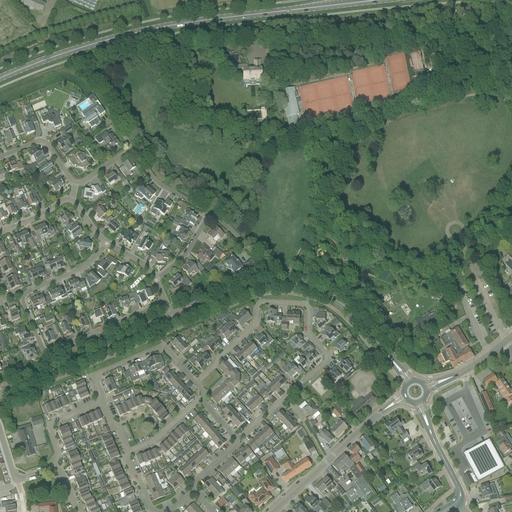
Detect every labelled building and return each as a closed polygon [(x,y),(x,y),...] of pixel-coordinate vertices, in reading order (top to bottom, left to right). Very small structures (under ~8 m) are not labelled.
[(25,0),(23,5),(42,12),(45,4),(35,0),(25,0)] [(64,0),(93,12),(97,0),(64,0)] [(249,78),(249,81),(256,80),(256,78),(261,78),(261,80),(260,69),(260,60),(254,60),(254,69),(246,69),(246,66),(228,67),(229,73),(243,72),(244,79),(249,78)] [(286,118),(289,129),(299,127),(297,121),(296,116),(299,115),(295,98),(297,98),(296,93),(295,93),(294,88),(287,90),(284,90),(281,91),(282,98),(281,98),(283,105),(286,118)] [(93,100),(95,103),(98,101),(93,95),(88,98),(89,100),(90,100),(90,101),(91,101),(92,101),(93,100)] [(23,126),(22,126),(24,131),(25,135),(27,134),(27,135),(35,132),(31,124),(37,122),(35,118),(29,104),(25,106),(26,109),(25,109),(28,117),(25,119),(25,120),(27,124),(23,126)] [(105,113),(101,107),(97,109),(97,108),(98,107),(96,104),(81,114),(85,119),(84,120),(84,121),(84,122),(83,123),(85,123),(86,123),(87,123),(88,123),(91,128),(95,126),(96,126),(99,124),(98,123),(100,122),(97,117),(99,116),(100,116),(105,113)] [(47,109),(38,113),(40,117),(39,117),(41,120),(43,124),(48,122),(48,123),(51,125),(52,124),(52,123),(54,128),(59,126),(61,126),(59,122),(59,121),(61,120),(60,116),(57,117),(54,119),(54,118),(54,117),(51,116),(50,117),(49,114),(47,109)] [(264,110),(246,110),(246,119),(263,120),(264,110)] [(6,134),(3,135),(5,139),(8,144),(13,142),(16,141),(14,138),(19,136),(17,131),(15,126),(16,126),(12,117),(9,119),(8,121),(11,128),(5,130),(6,134)] [(65,129),(60,132),(63,136),(66,134),(72,129),(76,127),(74,123),(70,126),(65,129)] [(107,150),(108,150),(109,150),(111,149),(112,148),(119,143),(117,139),(116,140),(112,135),(109,136),(107,134),(103,136),(102,134),(95,139),(97,141),(99,144),(100,143),(100,144),(103,142),(103,141),(107,146),(106,146),(106,147),(106,148),(106,149),(107,150)] [(61,140),(57,142),(59,145),(59,146),(60,148),(62,149),(63,150),(65,149),(67,152),(71,149),(72,149),(71,147),(74,144),(73,143),(68,136),(62,141),(61,140)] [(31,151),(28,153),(29,154),(29,155),(31,158),(33,157),(38,165),(41,163),(45,160),(43,157),(45,156),(42,152),(40,154),(39,153),(38,153),(36,150),(32,152),(31,151)] [(84,168),(84,169),(89,166),(87,162),(86,161),(85,161),(83,158),(84,157),(85,154),(80,153),(79,152),(73,156),(74,157),(69,160),(72,166),(74,165),(75,166),(76,166),(76,167),(84,168)] [(130,160),(128,161),(127,161),(126,161),(126,162),(125,162),(125,163),(123,164),(125,167),(123,168),(122,167),(119,169),(123,175),(126,179),(132,174),(130,171),(135,168),(130,160)] [(6,171),(7,174),(14,171),(15,173),(24,169),(23,167),(21,162),(17,164),(17,165),(16,164),(14,161),(9,163),(9,164),(4,166),(6,171)] [(42,169),(39,172),(39,173),(39,174),(40,174),(41,175),(44,173),(46,176),(49,175),(53,172),(51,169),(53,167),(52,166),(52,165),(51,165),(50,163),(48,165),(46,161),(41,164),(39,166),(42,169)] [(105,181),(108,185),(114,181),(115,183),(120,179),(118,176),(116,177),(114,174),(112,174),(112,173),(110,173),(110,175),(108,176),(105,175),(105,177),(104,177),(106,180),(105,180),(105,181)] [(49,181),(47,182),(49,186),(51,185),(51,186),(53,188),(56,192),(61,189),(61,188),(64,185),(62,182),(63,182),(60,177),(55,181),(53,178),(49,181)] [(127,191),(129,194),(133,191),(128,184),(124,179),(121,181),(125,188),(125,190),(127,191)] [(85,190),(84,197),(93,199),(94,195),(94,194),(93,194),(94,189),(98,195),(101,192),(102,194),(106,191),(102,186),(99,188),(97,186),(95,187),(94,187),(91,186),(91,187),(86,190),(85,190)] [(143,197),(149,201),(152,198),(155,194),(148,187),(146,189),(143,186),(140,190),(138,192),(135,196),(137,197),(138,197),(140,199),(142,199),(143,197)] [(27,199),(30,206),(31,206),(34,205),(34,206),(36,205),(36,204),(37,203),(37,204),(41,203),(37,194),(36,195),(34,190),(30,192),(30,193),(26,194),(25,194),(27,198),(27,199)] [(17,204),(20,210),(23,209),(24,210),(26,209),(26,208),(27,207),(28,210),(31,208),(31,206),(30,206),(27,199),(27,198),(25,194),(24,195),(24,194),(19,196),(20,197),(15,199),(17,204)] [(7,208),(10,216),(11,216),(14,214),(14,215),(17,214),(16,213),(17,213),(18,214),(21,212),(20,210),(17,204),(15,199),(10,202),(12,206),(7,208)] [(153,208),(150,213),(155,216),(158,212),(161,214),(163,215),(164,216),(165,214),(167,211),(168,212),(170,208),(172,204),(169,202),(170,201),(167,199),(164,205),(163,204),(163,203),(157,200),(154,204),(153,206),(154,206),(153,208)] [(97,216),(99,219),(107,214),(105,212),(106,211),(104,208),(103,209),(101,207),(105,205),(102,201),(101,202),(97,205),(99,208),(97,210),(97,211),(95,212),(98,215),(97,216)] [(0,211),(0,219),(0,220),(1,220),(4,219),(4,220),(6,219),(6,217),(7,217),(8,218),(11,217),(11,216),(10,216),(7,208),(6,209),(4,204),(0,205),(0,206),(2,210),(0,211)] [(179,223),(187,228),(190,223),(194,226),(197,220),(196,220),(198,215),(194,213),(193,214),(193,213),(192,214),(189,212),(190,211),(189,210),(188,210),(187,210),(186,210),(185,211),(185,212),(185,213),(185,214),(186,214),(187,215),(186,216),(188,217),(185,222),(180,219),(180,220),(179,223)] [(67,228),(71,225),(73,224),(71,221),(74,219),(71,216),(70,217),(66,211),(63,214),(59,217),(62,221),(67,228)] [(133,219),(141,224),(143,221),(137,216),(133,219)] [(108,230),(114,235),(117,231),(118,229),(117,228),(119,226),(113,221),(112,220),(113,219),(111,217),(109,218),(106,222),(109,225),(108,227),(109,228),(109,229),(108,230)] [(46,234),(48,237),(56,234),(53,230),(50,226),(50,227),(48,229),(47,229),(45,224),(39,227),(43,236),(46,234)] [(67,228),(64,230),(66,232),(68,231),(74,239),(78,236),(78,237),(81,235),(80,234),(83,233),(80,229),(79,229),(76,225),(77,225),(77,224),(73,227),(71,225),(67,228)] [(207,240),(214,246),(216,243),(213,240),(217,236),(221,239),(224,235),(224,236),(225,235),(218,230),(219,229),(215,225),(212,228),(213,228),(213,229),(213,230),(212,231),(211,230),(210,232),(211,233),(208,236),(209,237),(207,240)] [(31,234),(33,240),(35,243),(40,241),(39,237),(43,236),(39,227),(33,229),(35,234),(32,236),(31,234)] [(174,238),(183,242),(186,237),(187,237),(190,233),(185,230),(181,228),(178,233),(174,231),(171,236),(174,238)] [(127,242),(130,244),(132,241),(135,243),(137,240),(139,236),(135,234),(131,231),(130,233),(128,231),(127,233),(123,230),(123,231),(120,235),(124,238),(125,237),(126,238),(124,242),(126,243),(127,242)] [(23,233),(20,235),(25,246),(27,245),(26,243),(27,242),(27,241),(30,240),(29,236),(27,232),(26,232),(26,231),(22,232),(23,233)] [(146,234),(143,232),(135,245),(139,247),(138,249),(141,251),(141,250),(142,251),(143,251),(144,251),(145,250),(146,250),(146,249),(149,251),(152,245),(148,242),(148,243),(146,242),(147,241),(143,239),(146,234)] [(20,235),(14,237),(16,242),(17,245),(20,244),(21,245),(22,244),(23,246),(25,246),(20,235)] [(84,248),(86,251),(91,249),(90,248),(91,246),(91,245),(88,241),(87,242),(87,241),(85,242),(83,239),(79,242),(75,244),(77,247),(80,251),(84,248)] [(158,263),(163,263),(164,263),(166,261),(166,259),(168,260),(168,252),(160,252),(159,251),(159,250),(162,245),(158,243),(153,251),(151,256),(156,259),(156,261),(158,263)] [(198,251),(195,255),(196,256),(196,257),(197,257),(203,262),(206,259),(209,262),(214,256),(218,260),(223,254),(217,249),(213,253),(204,246),(202,249),(202,250),(200,252),(200,251),(199,251),(198,251)] [(0,255),(2,255),(3,258),(9,256),(7,250),(5,251),(4,249),(0,250),(0,255)] [(54,262),(57,271),(61,269),(60,269),(64,267),(62,263),(65,261),(66,263),(64,258),(62,255),(56,257),(57,260),(54,262)] [(0,262),(0,265),(1,269),(10,265),(9,262),(11,261),(9,256),(3,258),(4,261),(0,262)] [(101,276),(103,278),(107,274),(104,272),(112,264),(115,266),(118,262),(108,256),(105,262),(103,260),(98,266),(101,269),(97,273),(101,276)] [(225,263),(231,270),(232,272),(232,273),(232,274),(232,275),(233,275),(234,275),(235,275),(236,275),(236,274),(237,274),(237,273),(237,272),(240,269),(241,270),(243,268),(242,267),(239,263),(240,262),(237,259),(236,260),(233,256),(225,263)] [(57,271),(54,262),(50,264),(49,261),(47,261),(45,258),(42,259),(43,262),(44,264),(47,271),(46,269),(49,268),(51,273),(54,272),(57,271)] [(244,265),(250,271),(255,267),(249,260),(244,265)] [(35,269),(39,279),(45,276),(44,274),(47,272),(47,271),(44,264),(43,262),(39,264),(34,266),(35,269)] [(186,266),(182,269),(186,273),(189,276),(194,272),(195,274),(198,271),(201,274),(204,270),(202,267),(199,263),(195,267),(190,262),(188,264),(187,264),(185,266),(186,266)] [(9,272),(10,274),(16,272),(14,267),(12,268),(10,265),(1,269),(3,274),(9,272)] [(126,266),(126,267),(125,266),(124,266),(124,267),(123,267),(123,268),(119,266),(117,270),(116,272),(122,276),(123,275),(128,278),(131,273),(132,274),(134,271),(126,266)] [(32,278),(34,281),(39,279),(35,269),(32,271),(31,270),(25,272),(27,275),(29,280),(32,278)] [(6,280),(8,284),(17,281),(16,278),(18,277),(16,272),(10,274),(11,277),(6,280)] [(86,279),(90,288),(95,284),(96,285),(100,281),(95,276),(92,273),(88,277),(88,278),(86,279)] [(182,283),(186,289),(191,284),(184,276),(181,279),(177,274),(169,281),(175,288),(180,283),(181,284),(182,283)] [(336,278),(347,286),(350,282),(339,275),(336,278)] [(511,275),(511,276),(511,277),(511,279),(503,286),(507,292),(507,293),(511,299),(511,298),(511,275)] [(77,280),(73,282),(76,290),(80,288),(81,290),(82,292),(87,290),(86,287),(85,284),(83,280),(78,282),(77,280)] [(8,284),(10,291),(16,288),(17,290),(23,288),(21,284),(19,285),(17,281),(8,284)] [(69,285),(64,287),(69,300),(73,298),(71,295),(70,295),(70,294),(72,293),(72,292),(76,290),(73,282),(68,284),(69,285)] [(61,297),(62,299),(68,297),(65,289),(65,291),(62,292),(60,288),(58,289),(58,288),(54,289),(58,298),(61,297)] [(46,297),(50,304),(56,302),(55,300),(58,298),(54,289),(51,291),(51,292),(49,293),(50,297),(47,298),(47,297),(46,297)] [(140,298),(142,304),(147,302),(146,300),(152,298),(149,290),(144,291),(145,294),(144,294),(143,294),(137,296),(135,293),(132,294),(135,300),(140,298)] [(43,305),(44,307),(50,304),(46,297),(47,299),(44,300),(42,295),(40,296),(39,296),(36,297),(40,306),(43,305)] [(33,299),(30,300),(31,304),(32,306),(34,312),(38,311),(36,307),(40,306),(36,297),(32,299),(33,299)] [(125,310),(126,310),(127,310),(128,310),(130,305),(132,305),(132,306),(136,305),(134,300),(133,298),(128,301),(127,297),(123,299),(122,298),(121,298),(120,298),(119,299),(119,300),(119,301),(122,308),(124,309),(124,310),(125,310)] [(107,314),(109,318),(111,317),(111,318),(112,318),(113,318),(114,317),(114,316),(116,315),(114,310),(117,308),(115,304),(115,302),(108,305),(109,307),(105,309),(107,314)] [(11,320),(12,322),(15,320),(20,318),(18,313),(19,313),(18,309),(16,309),(15,306),(11,308),(11,309),(5,311),(9,321),(11,320)] [(92,320),(94,325),(101,322),(99,318),(103,316),(101,311),(100,309),(94,312),(95,315),(94,315),(94,316),(91,317),(92,320)] [(239,325),(241,327),(246,323),(246,322),(251,318),(244,310),(240,313),(241,314),(236,318),(233,315),(229,319),(235,326),(236,327),(239,325)] [(266,322),(276,323),(276,322),(282,322),(282,320),(282,315),(277,315),(277,311),(269,311),(269,315),(266,315),(266,322)] [(294,324),(300,324),(300,312),(295,312),(295,314),(288,313),(287,322),(294,322),(294,324)] [(420,320),(425,329),(439,321),(434,312),(430,315),(420,320)] [(317,326),(320,329),(327,323),(325,321),(326,313),(319,313),(318,316),(317,316),(316,321),(318,321),(318,324),(319,324),(317,326)] [(77,321),(81,330),(89,327),(87,323),(90,322),(88,317),(86,314),(81,316),(82,319),(77,321)] [(66,333),(67,336),(72,334),(69,327),(69,325),(72,324),(70,319),(69,318),(68,318),(67,316),(63,318),(66,324),(60,327),(62,330),(61,330),(62,331),(63,334),(66,333)] [(224,328),(231,336),(236,331),(232,328),(235,326),(229,319),(228,318),(224,322),(227,325),(224,328)] [(48,334),(44,335),(48,344),(49,344),(50,344),(51,344),(52,343),(56,341),(54,337),(60,334),(56,325),(52,326),(46,329),(48,334)] [(20,330),(14,332),(16,337),(18,336),(19,336),(20,339),(21,338),(23,338),(25,342),(25,343),(27,342),(29,341),(28,339),(30,339),(28,334),(26,335),(24,331),(25,331),(24,328),(20,330)] [(223,336),(226,340),(231,336),(224,328),(219,332),(219,331),(216,334),(221,338),(223,336)] [(327,338),(330,341),(334,337),(335,339),(336,338),(340,335),(338,333),(334,329),(333,330),(331,328),(327,332),(326,331),(321,335),(325,339),(327,338)] [(458,328),(440,339),(445,346),(450,342),(453,347),(445,351),(446,352),(441,354),(446,363),(449,361),(452,365),(454,369),(474,357),(470,349),(467,346),(469,345),(458,328)] [(255,339),(261,346),(264,344),(267,347),(273,341),(266,332),(260,338),(259,336),(255,339)] [(209,339),(217,348),(222,344),(218,340),(221,338),(216,334),(214,336),(213,338),(212,336),(209,339)] [(171,344),(176,349),(182,343),(179,340),(182,338),(180,336),(171,344)] [(296,348),(298,350),(302,347),(306,344),(302,340),(303,339),(300,336),(296,339),(296,340),(295,339),(292,341),(297,347),(296,348)] [(190,344),(193,347),(198,342),(200,340),(198,338),(196,340),(196,339),(190,344)] [(209,349),(212,353),(217,348),(209,339),(208,338),(204,341),(206,343),(202,346),(206,351),(209,349)] [(338,350),(341,353),(345,349),(345,348),(345,347),(347,346),(342,341),(338,345),(337,344),(333,348),(336,352),(338,350)] [(176,349),(180,355),(187,349),(189,346),(187,344),(185,346),(182,343),(176,349)] [(255,355),(259,352),(257,349),(258,349),(252,343),(249,345),(248,344),(246,345),(255,355)] [(244,350),(252,360),(254,358),(254,356),(255,355),(246,345),(245,346),(246,348),(244,350)] [(27,356),(29,361),(34,359),(33,359),(37,357),(35,350),(34,348),(31,350),(30,347),(22,350),(25,357),(27,356)] [(238,352),(248,363),(248,362),(249,361),(247,359),(250,357),(244,350),(241,353),(240,351),(238,352)] [(306,353),(303,355),(306,358),(311,364),(314,362),(313,361),(319,356),(314,351),(310,354),(309,356),(308,355),(306,353)] [(235,358),(244,367),(248,363),(238,352),(237,353),(238,355),(235,358)] [(198,356),(206,364),(210,360),(205,354),(203,356),(200,353),(198,356)] [(157,369),(157,371),(160,370),(158,365),(163,363),(160,356),(158,356),(156,357),(155,356),(152,357),(152,358),(152,359),(157,369)] [(193,356),(188,361),(194,367),(197,365),(201,369),(206,364),(198,356),(195,358),(193,356)] [(274,365),(281,360),(279,357),(272,362),(274,365)] [(300,364),(303,368),(306,366),(307,368),(311,364),(306,358),(304,360),(302,358),(300,359),(299,357),(294,361),(298,365),(300,364)] [(341,362),(338,365),(342,369),(343,371),(344,370),(347,373),(352,369),(351,367),(351,366),(350,365),(351,365),(351,364),(353,362),(353,361),(353,360),(353,359),(351,357),(348,361),(347,360),(344,363),(343,362),(342,363),(341,362)] [(147,363),(144,364),(148,374),(151,373),(151,372),(157,369),(152,359),(146,361),(147,363)] [(231,365),(227,361),(220,368),(224,373),(231,366),(231,365)] [(145,374),(146,377),(149,376),(148,374),(144,364),(141,365),(140,363),(134,366),(139,377),(145,374)] [(287,366),(295,375),(297,373),(299,375),(303,371),(299,367),(298,365),(295,367),(293,365),(292,366),(290,363),(287,366)] [(129,370),(127,372),(127,373),(129,378),(131,382),(134,381),(133,379),(139,377),(134,366),(128,369),(129,370)] [(236,370),(231,366),(224,373),(228,377),(229,376),(236,370)] [(282,374),(288,381),(295,375),(287,366),(282,370),(284,372),(282,374)] [(334,378),(336,381),(341,376),(337,372),(338,371),(337,370),(334,367),(331,370),(332,371),(331,371),(331,372),(328,375),(332,379),(334,378)] [(160,375),(162,376),(164,375),(165,374),(169,370),(167,368),(163,371),(162,372),(162,373),(160,375)] [(166,379),(164,381),(167,384),(168,382),(175,376),(173,374),(174,372),(173,371),(169,374),(165,378),(166,379)] [(276,380),(282,387),(284,384),(286,386),(287,385),(286,383),(288,381),(282,374),(280,372),(276,376),(278,378),(276,380)] [(240,384),(240,375),(231,378),(231,380),(240,384)] [(493,375),(483,382),(487,388),(495,382),(496,384),(499,388),(501,390),(499,391),(501,395),(508,404),(511,401),(511,397),(511,396),(511,395),(511,389),(510,390),(503,379),(499,382),(493,375)] [(108,380),(104,382),(106,385),(105,385),(106,388),(107,387),(114,384),(116,384),(115,380),(114,378),(112,378),(111,377),(110,376),(109,376),(108,376),(108,377),(107,377),(107,378),(108,380)] [(168,382),(172,386),(180,379),(179,378),(177,379),(175,376),(168,382)] [(172,386),(176,390),(182,385),(180,382),(181,380),(180,379),(172,386)] [(223,384),(230,392),(235,388),(229,382),(228,380),(223,384)] [(231,380),(229,382),(235,388),(240,384),(231,380)] [(272,384),(279,392),(281,391),(279,389),(282,387),(276,380),(272,384)] [(75,384),(77,389),(77,390),(86,386),(83,381),(75,384)] [(107,388),(106,388),(107,391),(108,390),(109,393),(113,392),(115,396),(120,394),(126,391),(125,388),(119,390),(119,389),(118,387),(115,388),(114,384),(107,387),(107,388)] [(228,398),(232,394),(230,392),(223,384),(219,388),(226,396),(228,398)] [(268,388),(274,394),(276,392),(278,393),(279,392),(272,384),(268,388)] [(174,392),(177,396),(179,394),(187,387),(186,386),(184,387),(182,385),(176,390),(174,392)] [(261,388),(271,399),(273,398),(271,396),(274,394),(268,388),(265,385),(261,388)] [(77,389),(72,391),(74,396),(75,396),(86,391),(85,388),(86,388),(86,386),(77,390),(77,389)] [(179,394),(183,398),(189,393),(187,390),(189,388),(187,387),(179,394)] [(226,396),(219,388),(214,392),(221,400),(226,396)] [(259,394),(265,401),(268,398),(270,401),(271,399),(261,388),(259,390),(261,392),(259,394)] [(75,396),(77,401),(90,396),(89,394),(88,394),(86,391),(75,396)] [(351,419),(354,422),(381,398),(374,391),(364,400),(362,398),(358,401),(353,406),(355,408),(347,415),(351,419)] [(221,401),(221,400),(214,392),(210,397),(217,404),(221,401)] [(254,399),(261,407),(263,406),(261,404),(264,402),(258,395),(256,397),(254,395),(255,395),(252,392),(250,394),(254,399)] [(479,395),(487,413),(494,410),(486,392),(479,395)] [(189,393),(183,398),(183,399),(186,402),(185,404),(187,406),(194,399),(192,398),(195,395),(193,394),(192,395),(189,393)] [(64,410),(59,400),(58,397),(53,399),(54,402),(58,411),(62,409),(62,410),(63,410),(64,410)] [(141,397),(136,399),(140,409),(142,408),(141,407),(144,405),(144,403),(142,400),(141,397)] [(65,408),(68,406),(65,398),(59,400),(64,410),(66,409),(65,408)] [(135,399),(131,401),(134,409),(137,408),(138,409),(140,409),(136,399),(135,399)] [(250,403),(256,409),(258,407),(260,408),(261,407),(254,399),(250,403)] [(50,404),(48,400),(43,402),(45,406),(42,407),(46,416),(52,413),(52,415),(54,414),(50,404)] [(149,405),(148,406),(150,409),(149,410),(151,411),(158,404),(155,400),(152,402),(149,405)] [(131,401),(126,403),(130,413),(132,412),(131,411),(134,409),(131,401)] [(50,404),(54,414),(56,413),(55,412),(58,411),(54,402),(53,402),(50,404)] [(124,405),(121,406),(125,416),(127,415),(127,414),(130,413),(126,403),(125,403),(123,404),(124,405)] [(246,407),(253,415),(255,413),(253,412),(256,409),(250,403),(246,407)] [(304,409),(312,417),(318,411),(311,403),(304,409)] [(158,404),(151,411),(152,412),(153,412),(155,414),(162,408),(158,404)] [(121,407),(116,409),(120,417),(123,416),(124,417),(125,416),(121,406),(121,407)] [(224,416),(225,418),(233,410),(230,406),(223,412),(226,415),(224,416)] [(332,413),(338,419),(343,414),(344,413),(342,411),(343,410),(341,408),(342,408),(340,406),(338,408),(332,413)] [(162,408),(155,414),(157,417),(156,418),(158,419),(165,413),(166,412),(162,408)] [(233,410),(225,418),(227,419),(228,418),(231,420),(237,414),(238,413),(236,411),(235,412),(233,410)] [(93,412),(97,422),(98,422),(102,420),(99,411),(95,413),(95,411),(93,412)] [(89,415),(92,424),(97,422),(93,412),(91,413),(92,414),(89,415)] [(276,417),(280,422),(288,414),(287,412),(285,414),(282,412),(276,417)] [(165,413),(158,419),(160,422),(159,422),(161,424),(168,417),(165,413)] [(237,414),(231,420),(233,423),(231,424),(233,426),(241,418),(237,414)] [(281,421),(284,425),(290,419),(288,417),(290,415),(288,414),(280,422),(281,421)] [(90,425),(91,427),(93,426),(92,424),(89,415),(85,417),(85,416),(83,416),(87,426),(90,425)] [(195,419),(193,421),(196,425),(197,425),(198,425),(199,426),(205,420),(207,419),(204,416),(202,418),(199,415),(198,416),(195,419)] [(80,424),(82,428),(87,426),(83,416),(81,417),(82,418),(78,420),(80,424)] [(241,418),(233,426),(234,427),(236,426),(238,428),(244,422),(247,420),(243,416),(241,418)] [(31,420),(33,427),(43,424),(41,417),(31,420)] [(284,425),(288,429),(296,422),(294,420),(293,422),(290,419),(284,425)] [(400,436),(403,441),(409,437),(406,432),(405,432),(401,427),(405,425),(402,421),(400,423),(397,419),(391,424),(390,423),(389,422),(385,425),(388,429),(388,430),(385,432),(388,437),(397,430),(401,435),(400,436)] [(199,426),(206,433),(214,426),(211,424),(210,425),(205,420),(199,426)] [(331,432),(337,439),(348,427),(342,421),(331,432)] [(288,429),(291,433),(298,427),(295,425),(297,423),(296,422),(288,429)] [(17,429),(23,448),(35,444),(31,431),(32,431),(30,425),(17,429)] [(59,432),(61,435),(72,430),(70,425),(57,430),(58,432),(59,432)] [(178,429),(184,436),(188,432),(182,425),(178,429)] [(264,431),(270,437),(274,433),(267,425),(265,427),(266,428),(264,431)] [(211,441),(212,442),(220,434),(219,432),(217,433),(212,428),(214,427),(214,426),(206,433),(212,440),(211,441)] [(178,429),(174,432),(180,439),(184,436),(178,429)] [(61,439),(62,440),(73,436),(73,435),(71,436),(70,434),(73,432),(72,430),(61,435),(62,438),(61,439)] [(260,432),(258,433),(266,441),(270,437),(264,431),(261,433),(260,432)] [(174,432),(170,436),(176,443),(180,439),(174,432)] [(320,436),(319,437),(323,440),(324,439),(329,445),(334,440),(330,436),(328,434),(326,432),(323,434),(322,434),(320,436)] [(100,441),(101,444),(112,440),(111,439),(112,438),(110,433),(103,437),(104,440),(100,441)] [(256,438),(262,444),(266,441),(258,433),(257,434),(258,436),(256,438)] [(212,442),(219,449),(227,442),(225,440),(224,442),(219,437),(221,435),(220,434),(212,442)] [(62,444),(62,446),(76,440),(74,438),(73,436),(62,440),(63,444),(62,444)] [(177,444),(176,443),(170,436),(169,437),(169,438),(167,441),(173,448),(177,444)] [(363,445),(368,452),(374,447),(369,441),(366,437),(360,441),(363,445)] [(502,450),(505,454),(508,452),(509,453),(511,451),(509,448),(511,447),(505,437),(500,441),(503,445),(501,446),(503,450),(502,450)] [(250,440),(258,448),(262,444),(256,438),(253,440),(252,439),(250,440)] [(463,454),(466,460),(473,473),(470,474),(469,473),(463,477),(469,487),(505,468),(490,439),(463,454)] [(76,440),(63,446),(63,448),(64,447),(67,453),(68,453),(68,454),(76,451),(75,450),(76,450),(75,449),(73,444),(72,442),(76,440)] [(104,445),(106,450),(116,445),(115,444),(114,445),(112,440),(101,444),(102,446),(104,445)] [(248,446),(254,453),(258,449),(258,448),(250,440),(249,441),(251,444),(248,446)] [(307,451),(314,448),(310,440),(304,444),(307,451)] [(173,448),(167,441),(164,443),(163,442),(162,443),(169,451),(173,448)] [(169,451),(162,443),(161,445),(161,446),(159,448),(160,449),(157,451),(159,456),(164,453),(165,455),(169,451)] [(410,464),(412,467),(418,463),(416,460),(424,455),(420,449),(421,448),(417,443),(411,447),(414,451),(408,455),(412,461),(410,462),(410,464)] [(23,448),(26,458),(34,455),(32,449),(36,448),(35,444),(23,448)] [(103,452),(105,457),(108,455),(117,452),(115,449),(117,448),(116,445),(106,450),(103,452)] [(352,461),(354,465),(361,460),(357,454),(361,451),(359,449),(355,445),(349,451),(353,455),(349,458),(352,461)] [(243,448),(242,449),(249,457),(252,461),(256,457),(247,447),(245,450),(243,448)] [(203,449),(199,453),(206,461),(207,460),(206,458),(209,455),(205,452),(203,449)] [(242,452),(239,455),(245,461),(247,464),(251,460),(249,458),(249,457),(242,449),(240,451),(242,452)] [(152,450),(151,451),(155,460),(160,458),(159,456),(157,451),(156,450),(153,451),(152,450)] [(68,457),(70,460),(78,456),(76,451),(68,454),(66,455),(67,457),(68,457)] [(149,453),(146,454),(150,462),(155,460),(151,451),(149,451),(149,453)] [(116,458),(120,456),(119,454),(118,455),(117,452),(108,455),(111,463),(117,461),(116,458)] [(199,453),(195,457),(200,463),(203,461),(204,462),(206,461),(199,453)] [(143,454),(141,455),(144,463),(145,465),(150,462),(146,454),(143,455),(143,454)] [(70,464),(71,465),(79,462),(84,460),(82,455),(78,456),(70,460),(71,463),(70,464)] [(141,455),(136,457),(136,458),(139,466),(144,464),(144,463),(141,455)] [(235,455),(233,457),(241,465),(245,461),(239,455),(237,457),(235,455)] [(355,483),(369,502),(376,497),(366,482),(364,480),(362,478),(363,477),(360,474),(356,467),(354,465),(352,461),(351,462),(350,461),(351,461),(345,455),(333,467),(342,477),(341,476),(349,470),(357,482),(355,483)] [(195,457),(191,460),(198,468),(199,467),(198,465),(200,463),(195,457)] [(264,462),(272,474),(279,469),(278,468),(279,467),(276,462),(276,463),(272,457),(264,462)] [(228,462),(235,470),(239,466),(232,458),(228,462)] [(289,472),(282,476),(286,483),(312,466),(307,458),(294,467),(292,464),(286,468),(289,472)] [(191,460),(187,464),(192,470),(195,468),(196,469),(198,468),(191,460)] [(121,466),(119,467),(117,461),(111,463),(108,464),(112,472),(121,468),(121,466)] [(71,469),(71,471),(81,467),(79,462),(71,465),(72,469),(71,469)] [(226,465),(223,467),(230,474),(233,472),(235,470),(228,462),(226,465)] [(187,464),(182,468),(190,475),(191,474),(190,473),(192,470),(187,464)] [(356,467),(360,474),(364,471),(360,464),(356,467)] [(417,471),(422,477),(427,473),(429,476),(433,473),(426,464),(422,467),(420,465),(411,471),(413,474),(417,471)] [(74,472),(76,478),(83,475),(86,474),(85,471),(84,471),(83,471),(81,467),(71,471),(72,473),(74,472)] [(219,471),(226,479),(230,474),(223,467),(219,471)] [(333,467),(329,471),(338,480),(342,484),(345,481),(341,477),(342,477),(333,467)] [(121,468),(112,472),(114,477),(122,473),(121,470),(122,470),(121,468)] [(182,468),(178,471),(181,474),(184,478),(187,475),(188,477),(190,475),(182,468)] [(173,478),(180,486),(184,482),(177,474),(175,472),(171,476),(171,477),(173,478)] [(122,473),(114,477),(116,482),(117,482),(117,481),(126,478),(125,476),(124,477),(122,473)] [(145,479),(147,484),(157,480),(155,474),(149,477),(145,479)] [(76,484),(77,487),(86,483),(89,482),(88,479),(85,481),(83,475),(76,478),(77,481),(74,482),(75,484),(76,484)] [(117,481),(117,482),(119,486),(128,483),(127,482),(126,478),(117,481)] [(168,483),(175,490),(180,486),(173,478),(168,483)] [(212,478),(204,485),(208,490),(216,483),(212,478)] [(327,478),(321,483),(327,489),(330,492),(332,490),(333,489),(335,487),(332,484),(330,482),(327,478)] [(256,505),(259,507),(263,504),(271,497),(267,492),(268,491),(268,492),(274,488),(267,479),(262,482),(265,487),(264,489),(263,488),(258,493),(256,496),(254,493),(250,496),(252,499),(251,500),(256,505)] [(420,486),(425,492),(431,487),(432,488),(434,492),(441,487),(435,479),(429,484),(427,481),(429,480),(425,483),(420,486)] [(147,484),(150,490),(159,486),(157,480),(147,484)] [(77,490),(78,492),(91,487),(89,482),(86,483),(77,487),(79,490),(77,490)] [(119,486),(121,492),(130,488),(128,483),(119,486)] [(216,483),(208,490),(210,492),(212,494),(220,487),(216,483)] [(321,494),(324,497),(327,495),(324,491),(327,489),(321,483),(316,488),(319,492),(321,494)] [(489,496),(490,501),(499,500),(498,494),(492,495),(490,491),(495,489),(493,484),(488,486),(488,485),(480,488),(483,494),(482,494),(483,500),(488,498),(488,497),(489,496)] [(150,490),(152,495),(162,491),(159,486),(150,490)] [(336,489),(344,498),(347,496),(345,494),(339,486),(336,489)] [(78,496),(79,498),(89,493),(88,491),(91,489),(90,487),(91,487),(78,492),(79,495),(78,496)] [(220,487),(212,494),(217,499),(220,495),(224,492),(220,487)] [(232,490),(237,498),(243,494),(237,487),(232,490)] [(113,504),(114,507),(120,505),(128,501),(127,498),(134,495),(134,494),(134,493),(134,492),(134,491),(133,491),(132,490),(132,489),(123,493),(125,497),(121,499),(121,501),(113,504)] [(152,495),(154,501),(164,497),(162,491),(152,495)] [(81,499),(83,502),(92,498),(91,498),(89,493),(79,498),(80,499),(81,499)] [(397,510),(399,511),(402,511),(407,509),(408,511),(413,508),(411,505),(414,503),(408,494),(405,496),(404,495),(399,498),(397,494),(392,498),(395,502),(394,502),(397,506),(397,505),(399,508),(397,510)] [(318,505),(323,511),(328,511),(330,511),(328,509),(322,502),(321,501),(319,503),(316,501),(313,497),(310,500),(307,496),(304,499),(307,503),(313,509),(318,505)] [(84,505),(85,507),(94,503),(92,498),(83,502),(84,502),(85,505),(84,505)] [(222,499),(218,503),(222,508),(224,507),(225,506),(228,503),(224,499),(223,500),(222,499)] [(322,502),(328,509),(331,506),(325,499),(322,502)] [(129,506),(131,510),(139,507),(139,505),(139,504),(139,503),(138,503),(138,502),(137,502),(137,500),(130,503),(128,501),(120,505),(121,508),(124,506),(124,507),(129,506)] [(14,502),(1,503),(2,508),(6,508),(7,511),(15,511),(15,506),(13,506),(13,502),(14,502)] [(56,511),(56,502),(49,503),(38,505),(38,510),(49,508),(49,511),(56,511)] [(87,508),(88,511),(98,507),(99,506),(97,502),(94,503),(85,507),(85,509),(87,508)] [(186,511),(192,511),(197,508),(193,503),(186,510),(186,511)] [(490,510),(488,511),(497,511),(500,510),(501,510),(498,503),(494,505),(489,507),(490,510)]
